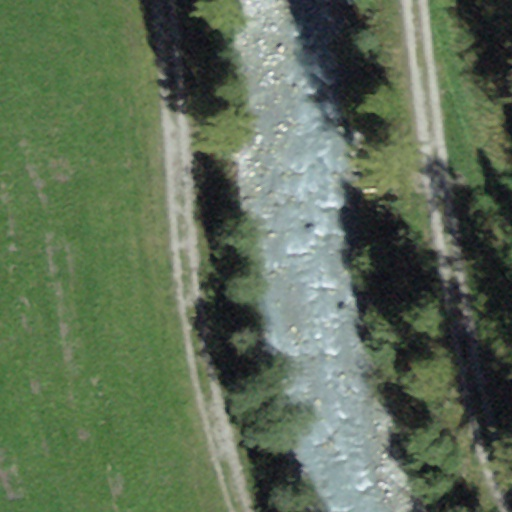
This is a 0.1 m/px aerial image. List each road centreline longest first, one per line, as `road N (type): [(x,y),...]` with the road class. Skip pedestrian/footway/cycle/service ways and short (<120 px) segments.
road 1 (track): [(165,0),(198,344),(244,511)]
road 2 (track): [(413,0),(447,261),(472,386),(511,506)]
